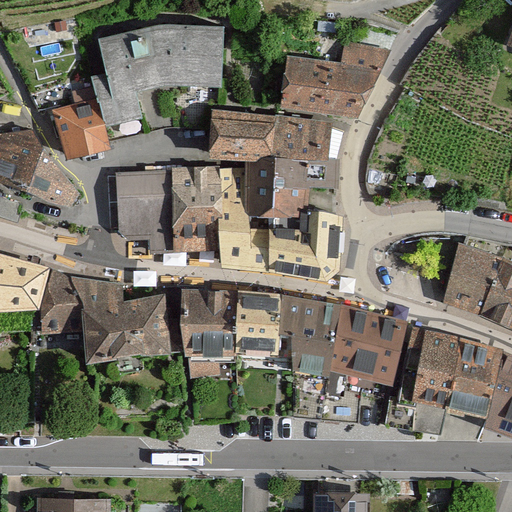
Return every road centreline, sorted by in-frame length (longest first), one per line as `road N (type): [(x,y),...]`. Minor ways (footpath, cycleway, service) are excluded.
road 1 (residential): [(0,455),(511,458)]
road 2 (residential): [(360,292),(100,260),(0,229)]
road 3 (residential): [(363,231),(352,170),(361,135),(409,42),(451,0)]
road 4 (residential): [(511,345),(360,292)]
road 5 (residential): [(363,231),(439,220),(511,234)]
